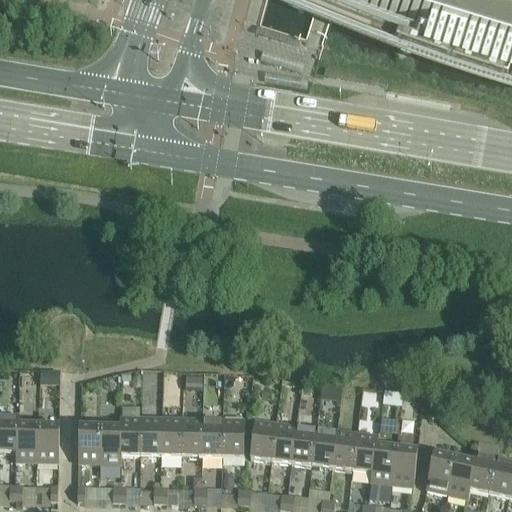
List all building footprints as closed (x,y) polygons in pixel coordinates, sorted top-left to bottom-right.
[(511,0),(317,0),(328,3),(511,59),(511,0)] [(41,375),(41,389),(59,389),(60,375),(41,375)] [(19,421),(0,420),(0,458),(16,459),(17,459),(18,431),(19,431),(19,421)] [(143,424),(120,423),(120,433),(121,433),(121,462),(122,462),(142,462),(143,424)] [(162,424),(143,424),(142,462),(161,463),(162,424)] [(184,425),(162,424),(161,463),(183,463),(184,425)] [(203,425),(184,425),(183,463),(202,463),(203,425)] [(224,426),(203,425),(202,463),(223,464),(224,426)] [(245,426),(224,426),(223,464),(244,464),(245,426)] [(251,465),(271,467),(276,429),(255,427),(251,465)] [(297,432),(276,429),(271,467),(292,470),(297,432)] [(39,431),(19,431),(18,431),(17,459),(16,459),(16,469),(38,469),(39,431)] [(60,432),(39,431),(38,469),(59,470),(60,432)] [(101,433),(80,432),(79,470),(100,471),(101,433)] [(316,434),(297,432),(292,470),(311,472),(316,434)] [(120,433),(101,433),(100,471),(121,471),(122,462),(121,462),(121,433),(120,433)] [(336,437),(316,434),(311,472),(331,475),(336,437)] [(355,439),(336,437),(331,475),(351,477),(355,439)] [(379,442),(355,439),(351,477),(372,479),(373,480),(377,451),(378,451),(379,442)] [(393,492),(398,454),(378,451),(377,451),(373,480),(372,479),(371,489),(393,492)] [(413,494),(418,456),(398,454),(393,492),(413,494)] [(499,463),(477,458),(476,458),(474,467),(475,468),(469,496),(470,496),(491,500),(499,463)] [(456,464),(435,459),(427,496),(448,501),(456,464)] [(511,491),(511,465),(499,463),(491,500),(509,504),(511,491)] [(474,467),(456,464),(448,501),(468,505),(470,496),(469,496),(475,468),(474,467)] [(193,488),(193,494),(201,494),(201,484),(196,484),(193,488)] [(238,511),(245,511),(246,496),(239,495),(238,511)] [(280,511),(287,511),(288,501),(282,501),(280,511)]
